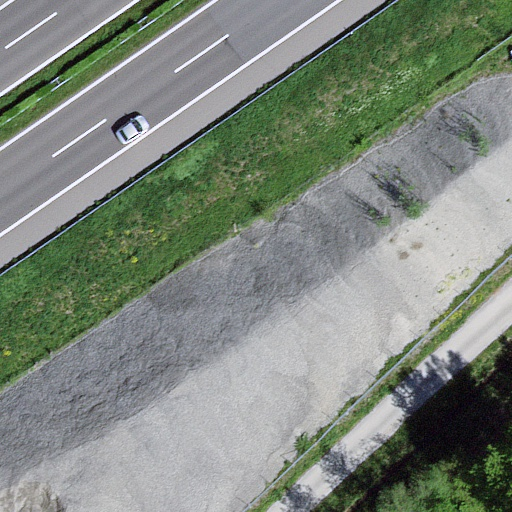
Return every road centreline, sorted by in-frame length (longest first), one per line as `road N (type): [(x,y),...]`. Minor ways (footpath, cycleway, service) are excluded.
road 1 (track): [(511,195),(127,511)]
road 2 (motorway): [(0,193),(280,0)]
road 3 (unclassified): [(288,511),(511,302)]
